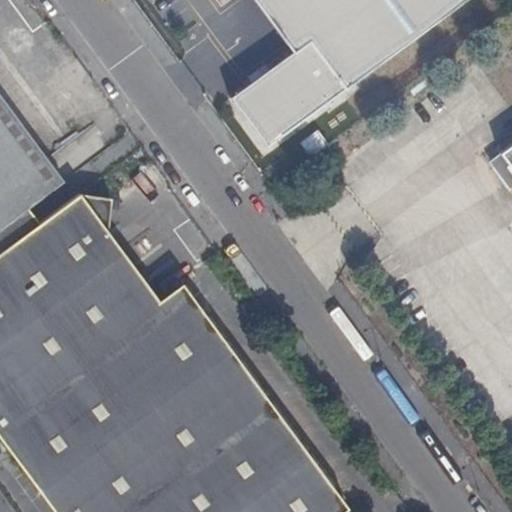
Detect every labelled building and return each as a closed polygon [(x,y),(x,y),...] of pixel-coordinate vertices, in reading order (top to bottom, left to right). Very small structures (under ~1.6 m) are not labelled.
[(276,0),(307,42),(230,99),(266,147),(467,0),(276,0)] [(51,190),(0,120),(0,166),(29,207),(51,190)] [(293,136),(310,158),(329,144),(319,130),(309,137),(302,129),(293,136)] [(511,145),(500,154),(511,170),(511,145)] [(0,166),(0,228),(27,208),(29,207),(0,166)] [(342,188),(334,176),(328,181),(336,192),(342,188)] [(0,266),(95,196),(79,194),(39,224),(0,252),(0,266)] [(0,440),(6,449),(199,308),(181,284),(158,301),(107,233),(111,199),(95,196),(0,266),(0,440)] [(0,252),(39,224),(27,208),(0,228),(0,252)] [(343,511),(346,510),(199,308),(6,449),(52,511),(343,511)]
